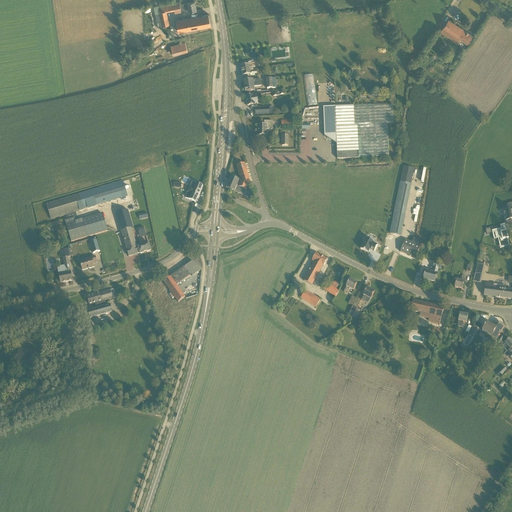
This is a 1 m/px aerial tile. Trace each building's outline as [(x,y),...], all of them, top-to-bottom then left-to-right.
[(180,4),(181,9),(181,10),(183,10),(184,12),(189,11),(196,10),(195,1),(187,3),(180,4)] [(170,11),(181,9),(180,4),(179,2),(158,6),(162,26),(169,25),(167,13),(171,12),(170,11)] [(210,25),(207,14),(174,21),(177,32),(210,25)] [(473,35),(448,19),(443,28),(440,32),(457,43),(460,39),(467,44),(473,35)] [(185,42),(170,46),(172,55),(180,53),(187,51),(185,42)] [(254,61),(248,62),(249,65),(241,67),(243,76),(251,75),(249,68),(255,67),(254,61)] [(308,106),(317,105),(314,74),(304,75),(308,106)] [(277,78),(272,78),(266,79),(267,89),(278,88),(277,78)] [(252,80),(243,81),(245,93),(254,91),(253,87),(261,86),(261,79),(252,80)] [(253,95),(246,97),(247,106),(255,105),(255,104),(259,104),(258,98),(257,95),(253,96),(253,95)] [(337,159),(359,158),(389,156),(387,124),(388,124),(393,124),(393,123),(393,105),(335,107),(323,107),(324,136),(337,144),(337,159)] [(264,125),(258,125),(258,136),(267,136),(267,129),(273,129),(273,121),(264,121),(264,125)] [(234,192),(239,194),(244,196),(248,186),(250,181),(245,164),(237,166),(241,181),(241,182),(231,178),(226,189),(234,192)] [(401,236),(414,169),(403,166),(390,234),(401,236)] [(127,180),(79,194),(47,204),(51,219),(66,215),(67,219),(77,216),(76,212),(132,195),(127,180)] [(189,189),(187,192),(188,193),(186,198),(196,202),(199,195),(203,187),(196,184),(194,188),(190,186),(189,189)] [(254,189),(248,186),(244,196),(252,199),(254,193),(253,192),(254,189)] [(503,209),(506,221),(509,220),(510,221),(511,220),(511,203),(507,205),(508,208),(503,209)] [(129,210),(126,211),(116,214),(127,249),(129,257),(140,253),(140,254),(151,251),(148,243),(140,246),(138,241),(135,242),(132,230),(134,229),(129,210)] [(103,213),(82,220),(76,221),(74,218),(65,221),(71,242),(87,237),(108,231),(103,213)] [(52,230),(62,228),(60,221),(50,224),(52,230)] [(143,227),(137,228),(140,238),(146,236),(143,227)] [(495,234),(493,234),(494,240),(498,239),(499,243),(503,242),(504,248),(510,246),(509,242),(509,241),(508,237),(508,236),(507,236),(507,233),(506,231),(502,232),(501,228),(501,229),(494,230),(495,234)] [(366,238),(360,249),(368,253),(370,249),(374,252),(377,245),(373,243),(374,242),(366,238)] [(96,240),(91,241),(94,253),(100,251),(96,240)] [(415,258),(420,247),(405,240),(400,252),(415,258)] [(312,286),(320,270),(323,266),(327,260),(327,259),(316,254),(316,253),(312,261),(314,262),(304,281),(312,286)] [(95,256),(87,259),(80,261),(80,262),(82,271),(94,267),(93,264),(97,263),(95,256)] [(63,258),(64,265),(57,267),(59,275),(60,284),(73,281),(68,257),(63,258)] [(192,276),(202,269),(192,261),(164,282),(178,302),(185,298),(176,285),(191,274),(192,276)] [(423,279),(435,282),(437,273),(438,269),(441,269),(442,265),(435,262),(433,267),(434,268),(433,272),(425,270),(423,279)] [(475,273),(483,275),(485,265),(477,263),(475,273)] [(455,288),(462,289),(464,282),(465,276),(462,275),(461,281),(456,280),(455,288)] [(357,284),(350,280),(346,287),(344,292),(347,294),(350,288),(354,290),(357,284)] [(511,290),(500,289),(500,285),(485,283),(484,296),(511,299),(511,297),(511,290)] [(328,293),(332,287),(328,284),(324,289),(328,293)] [(371,299),(374,292),(367,288),(363,295),(364,295),(361,300),(368,304),(371,299)] [(106,306),(105,301),(115,298),(113,290),(87,297),(89,305),(95,303),(97,309),(88,311),(90,319),(112,313),(110,305),(106,306)] [(315,308),(320,300),(305,291),(301,298),(315,308)] [(350,311),(357,299),(352,297),(348,304),(353,306),(350,311)] [(357,299),(350,311),(355,313),(361,301),(357,299)] [(410,311),(420,313),(441,318),(444,308),(443,308),(433,306),(432,306),(423,304),(413,301),(410,311)] [(35,320),(36,319),(35,314),(21,318),(22,323),(27,322),(28,324),(36,322),(35,320)] [(467,323),(468,315),(460,314),(458,321),(459,321),(458,326),(462,327),(463,322),(467,323)] [(487,338),(489,339),(496,328),(487,323),(482,331),(486,333),(485,335),(488,337),(487,338)] [(490,347),(491,347),(489,350),(493,353),(495,349),(496,350),(504,337),(500,334),(505,326),(500,323),(496,328),(489,339),(493,342),(490,347)] [(475,337),(478,328),(473,326),(473,327),(468,325),(465,333),(468,334),(465,341),(469,343),(472,336),(475,337)] [(511,342),(509,339),(505,343),(505,344),(502,347),(507,352),(508,352),(510,355),(508,356),(511,360),(511,342)] [(491,352),(486,349),(481,358),(485,361),(491,352)] [(497,374),(500,377),(507,370),(504,367),(497,374)]
